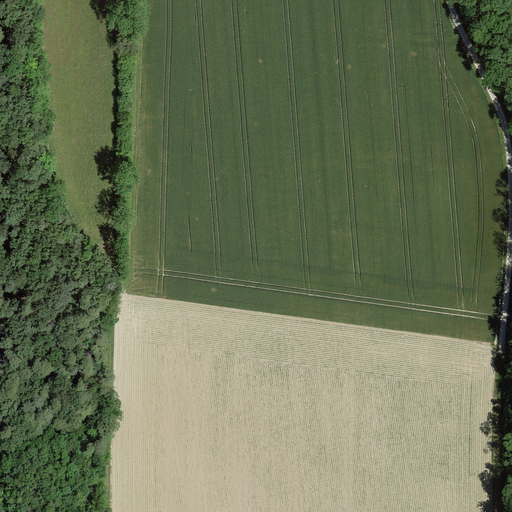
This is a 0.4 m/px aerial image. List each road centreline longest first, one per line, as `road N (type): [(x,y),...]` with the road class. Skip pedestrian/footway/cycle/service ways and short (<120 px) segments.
road 1 (track): [(0,129),(53,297),(65,511)]
road 2 (track): [(446,0),(504,149),(496,363)]
